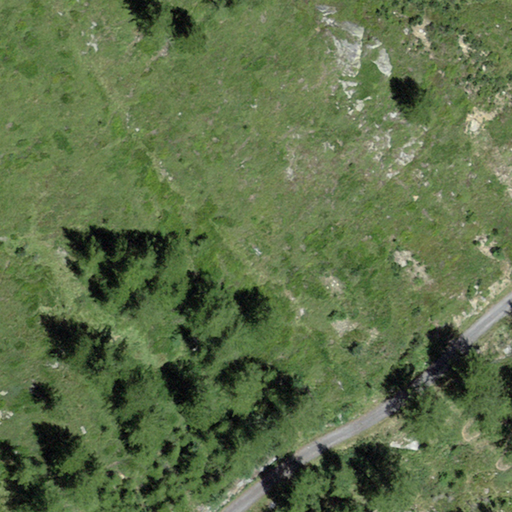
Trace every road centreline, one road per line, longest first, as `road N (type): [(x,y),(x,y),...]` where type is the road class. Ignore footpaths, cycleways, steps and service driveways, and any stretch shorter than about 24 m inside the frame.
road 1 (track): [(511,313),(394,411),(359,429)]
road 2 (track): [(359,429),(303,457),(228,511)]
